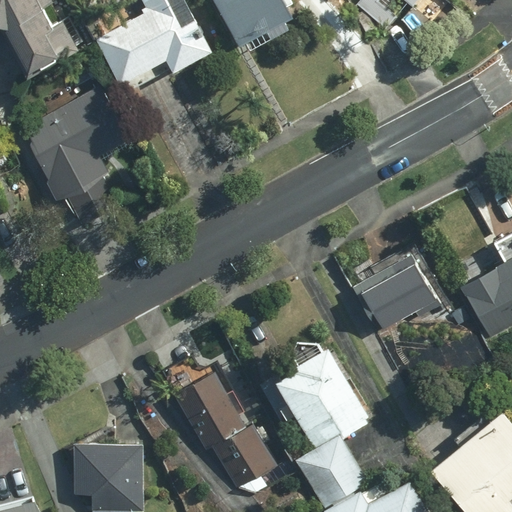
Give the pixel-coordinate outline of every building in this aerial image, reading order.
[(73,15),(65,20),(54,0),(0,0),(0,12),(20,16),(47,64),(90,42),(73,15)] [(152,0),(157,7),(102,37),(132,92),(220,43),(196,0),(152,0)] [(308,7),(304,0),(228,0),(250,39),(308,7)] [(108,81),(31,124),(70,193),(98,182),(121,165),(111,147),(137,133),(108,81)] [(422,244),(358,281),(383,323),(446,287),(422,244)] [(511,254),(468,278),(498,331),(511,323),(511,254)] [(320,442),(303,451),(327,501),(333,498),(340,511),(441,511),(420,469),(376,490),(345,428),(375,413),(336,336),(281,363),(320,442)] [(284,460),(261,413),(250,418),(222,361),(179,382),(209,443),(216,440),(237,483),(284,460)] [(511,401),(437,461),(478,511),(507,511),(511,508),(511,401)] [(98,505),(151,504),(150,434),(81,436),(82,488),(97,487),(98,505)] [(51,511),(41,492),(0,504),(0,511),(51,511)]
